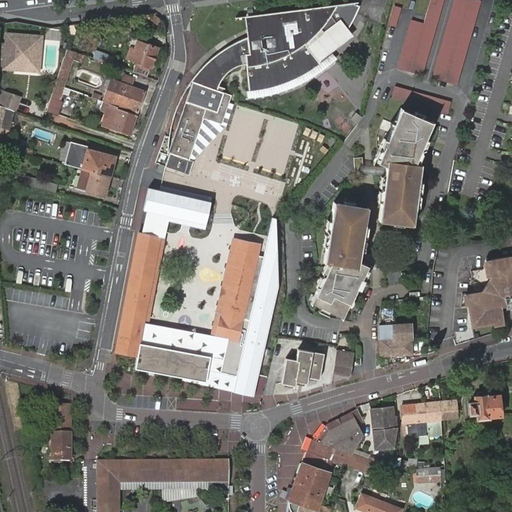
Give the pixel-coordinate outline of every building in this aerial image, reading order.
[(416,51),(411,70),(423,74),(444,0),(431,0),(425,23),(416,51)] [(446,81),(471,0),(470,0),(458,0),(435,78),(446,81)] [(483,4),(471,0),(446,81),(459,84),(483,4)] [(324,8),(246,17),(248,37),(251,54),(248,55),(249,63),(249,66),(252,91),(260,90),(279,85),(295,79),(294,76),(309,73),(324,62),(332,56),(335,53),(357,34),(352,27),(359,12),(362,6),(357,4),(324,8)] [(402,7),(395,5),(389,25),(396,27),(402,7)] [(150,21),(158,25),(161,19),(154,14),(150,21)] [(413,20),(405,48),(416,51),(425,23),(413,20)] [(81,32),(77,52),(81,53),(86,36),(85,30),(81,32)] [(69,43),(67,49),(77,52),(81,32),(70,40),(69,43)] [(32,60),(35,35),(6,33),(2,69),(19,70),(20,58),(32,60)] [(42,35),(35,35),(32,60),(20,58),(19,70),(39,72),(42,35)] [(198,71),(194,81),(215,88),(217,85),(222,77),(229,70),(237,65),(249,63),(248,55),(251,54),(248,37),(234,43),(212,58),(198,71)] [(158,50),(138,42),(134,53),(128,51),(125,59),(135,63),(132,72),(146,77),(150,68),(151,68),(158,50)] [(416,51),(405,48),(399,67),(411,70),(416,51)] [(67,49),(56,85),(63,87),(72,60),(78,62),(81,53),(77,52),(67,49)] [(109,55),(96,50),(93,58),(106,63),(109,55)] [(49,63),(43,81),(51,83),(57,66),(49,63)] [(109,79),(101,101),(109,103),(109,101),(137,111),(144,92),(129,86),(133,76),(123,73),(120,83),(109,79)] [(215,88),(194,81),(169,152),(172,152),(167,166),(190,173),(195,160),(190,159),(204,118),(223,123),(230,102),(233,94),(215,88)] [(452,102),(396,86),(392,98),(448,114),(452,102)] [(0,94),(0,106),(18,113),(23,101),(0,93),(0,94)] [(109,105),(107,112),(116,115),(110,129),(130,135),(137,115),(119,109),(118,108),(117,108),(115,108),(115,107),(109,105)] [(0,147),(1,144),(5,145),(18,113),(0,106),(0,147)] [(386,169),(385,176),(383,189),(382,198),(379,216),(413,221),(415,207),(416,197),(417,192),(418,182),(420,166),(413,165),(415,162),(419,153),(420,150),(425,140),(432,125),(423,120),(413,116),(401,110),(385,145),(379,160),(378,163),(386,167),(386,169)] [(102,126),(110,129),(116,115),(107,112),(102,126)] [(415,112),(413,116),(423,120),(424,117),(415,112)] [(293,149),(300,127),(257,114),(250,136),(293,149)] [(70,142),(65,164),(73,167),(74,162),(69,161),(73,143),(70,142)] [(6,145),(5,149),(30,155),(31,150),(7,143),(6,145)] [(74,162),(73,167),(79,168),(83,169),(110,176),(114,157),(88,151),(85,149),(85,146),(73,143),(69,161),(74,162)] [(375,158),(379,160),(385,145),(381,143),(375,158)] [(352,173),(360,174),(360,166),(360,158),(353,157),(352,173)] [(360,174),(385,176),(386,169),(360,166),(360,174)] [(110,176),(83,169),(78,190),(105,196),(110,176)] [(338,171),(322,190),(331,197),(346,178),(338,171)] [(55,193),(58,185),(42,181),(24,175),(22,184),(40,189),(55,193)] [(169,191),(154,187),(151,200),(166,204),(169,191)] [(330,264),(326,273),(324,278),(320,286),(313,301),(320,304),(330,309),(344,315),(358,284),(364,270),(367,265),(359,262),(359,261),(360,253),(361,250),(362,240),(363,235),(365,225),(368,206),(335,200),(332,219),(330,229),(329,234),(328,245),(325,260),(331,261),(330,264)] [(154,205),(147,206),(147,207),(115,351),(136,355),(134,367),(205,381),(209,365),(231,369),(231,368),(242,320),(260,244),(233,237),(211,335),(148,323),(144,343),(139,342),(166,208),(154,205)] [(170,209),(166,208),(139,342),(144,343),(148,323),(170,209)] [(388,256),(360,253),(359,261),(386,264),(388,256)] [(511,256),(484,261),(487,276),(487,284),(484,291),(472,294),(465,296),(474,329),(505,324),(499,304),(504,303),(504,298),(507,298),(509,299),(511,298),(511,256)] [(368,273),(364,270),(358,284),(362,286),(368,273)] [(259,283),(250,321),(238,370),(238,371),(257,375),(277,287),(259,283)] [(242,320),(231,368),(238,370),(250,321),(242,320)] [(411,324),(378,326),(379,356),(412,355),(411,324)] [(285,359),(281,384),(295,387),(296,382),(307,383),(308,378),(319,380),(324,354),(298,349),(296,361),(285,359)] [(335,373),(352,376),(356,353),(338,350),(335,373)] [(489,416),(501,415),(500,396),(487,397),(487,396),(485,396),(485,394),(483,391),(479,392),(478,394),(479,396),(476,397),(477,403),(469,403),(470,414),(478,414),(479,419),(489,419),(489,416)] [(241,409),(241,400),(231,400),(231,409),(241,409)] [(440,402),(441,420),(459,419),(457,400),(440,402)] [(426,421),(441,420),(440,402),(425,403),(426,421)] [(426,421),(425,403),(403,404),(404,423),(409,423),(426,421)] [(52,461),(70,461),(70,405),(52,405),(52,461)] [(392,408),(371,409),(373,430),(383,429),(397,426),(392,408)] [(366,434),(353,411),(326,425),(333,446),(356,455),(366,434)] [(442,430),(441,420),(426,421),(409,423),(410,433),(442,430)] [(318,438),(311,436),(307,450),(329,458),(333,446),(326,425),(318,438)] [(383,429),(373,430),(374,452),(395,449),(397,426),(383,429)] [(329,458),(349,465),(352,466),(356,455),(333,446),(329,458)] [(329,469),(333,459),(329,458),(307,450),(303,461),(329,469)] [(368,459),(356,455),(352,466),(363,471),(364,470),(364,468),(367,460),(368,459)] [(370,473),(375,459),(369,457),(368,459),(367,460),(364,468),(364,470),(363,471),(365,472),(370,473)] [(392,462),(407,468),(409,464),(394,458),(392,462)] [(230,460),(96,461),(97,511),(120,511),(120,484),(230,483),(230,460)] [(287,511),(315,511),(330,472),(303,463),(289,499),(287,511)] [(418,468),(418,483),(443,482),(442,466),(418,468)] [(367,511),(399,511),(401,510),(362,494),(357,507),(367,511)]
